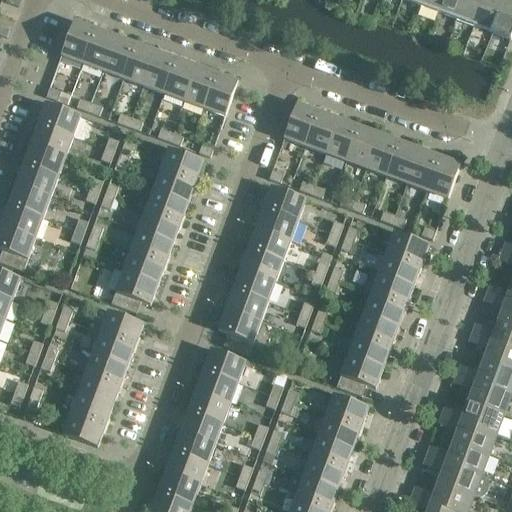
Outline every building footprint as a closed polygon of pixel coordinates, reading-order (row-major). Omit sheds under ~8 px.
[(18,0),(7,0),(6,4),(18,8),(21,1),(18,0)] [(422,0),(420,7),(438,14),(443,0),(422,0)] [(443,0),(438,14),(456,20),(463,0),(443,0)] [(463,0),(456,20),(475,27),(484,0),(463,0)] [(484,0),(475,27),(493,34),(505,0),(484,0)] [(510,0),(505,0),(493,34),(511,40),(511,37),(511,2),(510,2),(510,0)] [(75,23),(61,58),(82,65),(95,30),(75,23)] [(0,28),(0,36),(7,39),(10,32),(0,28)] [(95,30),(82,65),(102,73),(116,38),(95,30)] [(116,38),(102,73),(123,80),(136,46),(116,38)] [(136,46),(123,80),(143,88),(156,53),(136,46)] [(177,61),(156,53),(143,88),(164,95),(177,61)] [(197,68),(177,61),(164,95),(184,103),(197,68)] [(218,76),(197,68),(184,103),(204,110),(218,76)] [(238,84),(218,76),(204,110),(225,118),(238,84)] [(50,90),(47,99),(58,103),(61,94),(50,90)] [(80,100),(76,110),(88,114),(91,105),(80,100)] [(47,105),(39,126),(73,139),(81,118),(47,105)] [(91,105),(88,114),(99,118),(102,109),(91,105)] [(318,113),(297,105),(285,140),(305,148),(318,113)] [(338,120),(318,113),(305,148),(326,155),(338,120)] [(121,115),(117,125),(128,129),(132,120),(121,115)] [(132,120),(128,129),(139,133),(143,124),(132,120)] [(338,120),(326,155),(346,163),(359,128),(338,120)] [(39,126),(31,146),(66,159),(73,139),(39,126)] [(359,128),(346,163),(366,170),(379,136),(359,128)] [(161,130),(157,140),(169,144),(172,135),(161,130)] [(172,135),(169,144),(180,148),(183,139),(172,135)] [(400,143),(379,136),(366,170),(387,178),(400,143)] [(110,140),(105,151),(114,154),(118,143),(110,140)] [(420,151),(400,143),(387,178),(407,186),(420,151)] [(66,159),(31,146),(24,167),(57,180),(66,159)] [(124,146),(120,156),(130,160),(134,149),(124,146)] [(202,146),(199,155),(210,159),(214,150),(202,146)] [(105,151),(101,162),(110,165),(114,154),(105,151)] [(169,151),(161,171),(196,184),(204,163),(169,151)] [(440,159),(420,151),(407,186),(428,193),(440,159)] [(120,156),(116,167),(125,171),(130,160),(120,156)] [(461,166),(440,159),(428,193),(448,201),(461,166)] [(57,180),(24,167),(16,187),(50,200),(57,180)] [(196,184),(161,171),(154,192),(188,204),(196,184)] [(273,172),(270,181),(280,185),(284,176),(273,172)] [(94,180),(90,191),(99,195),(103,184),(94,180)] [(303,183),(299,192),(310,196),(314,187),(303,183)] [(109,185),(105,197),(114,200),(118,189),(109,185)] [(50,200),(16,187),(8,208),(43,221),(50,200)] [(314,187),(310,196),(322,201),(325,191),(314,187)] [(272,189),(264,209),(298,222),(306,202),(272,189)] [(90,191),(86,203),(95,206),(99,195),(90,191)] [(154,192),(146,212),(181,225),(188,204),(154,192)] [(105,197),(101,208),(110,211),(114,200),(105,197)] [(343,198),(340,207),(351,212),(354,202),(343,198)] [(354,202),(351,212),(362,216),(366,206),(354,202)] [(43,221),(8,208),(1,228),(35,241),(43,221)] [(264,209),(256,230),(291,243),(298,222),(264,209)] [(181,225),(146,212),(139,233),(173,245),(181,225)] [(384,213),(380,222),(391,227),(395,217),(384,213)] [(395,217),(391,227),(403,231),(406,221),(395,217)] [(79,221),(75,232),(84,236),(88,224),(79,221)] [(335,224),(330,234),(339,238),(343,227),(335,224)] [(94,227),(90,237),(99,241),(103,230),(94,227)] [(35,241),(1,228),(0,230),(0,251),(3,252),(0,259),(0,264),(23,273),(35,241)] [(425,228),(422,237),(433,241),(436,233),(425,228)] [(350,229),(346,240),(354,243),(358,232),(350,229)] [(256,230),(249,250),(283,263),(291,243),(256,230)] [(75,232),(71,243),(80,247),(84,236),(75,232)] [(173,245),(139,233),(131,253),(166,266),(173,245)] [(330,234),(326,245),(335,248),(339,238),(330,234)] [(394,234),(387,255),(421,268),(429,247),(394,234)] [(90,237),(86,248),(95,251),(99,241),(90,237)] [(346,240),(342,251),(350,254),(354,243),(346,240)] [(283,263),(249,250),(241,271),(276,284),(283,263)] [(166,266),(131,253),(124,274),(158,286),(166,266)] [(511,256),(504,254),(501,263),(511,267),(511,256)] [(387,255),(379,275),(413,288),(421,268),(387,255)] [(319,264),(315,275),(325,278),(329,267),(319,264)] [(334,269),(330,281),(339,284),(344,273),(334,269)] [(241,271),(234,291),(268,304),(276,284),(241,271)] [(0,273),(0,296),(13,301),(21,281),(0,273)] [(124,274),(116,294),(112,306),(137,315),(141,303),(151,307),(158,286),(124,274)] [(315,275),(311,286),(320,290),(325,278),(315,275)] [(379,275),(371,295),(406,309),(413,288),(379,275)] [(330,281),(326,292),(335,295),(339,284),(330,281)] [(492,285),(489,294),(511,302),(511,292),(511,293),(492,285)] [(234,291),(226,312),(260,325),(268,304),(234,291)] [(511,302),(489,294),(485,303),(505,311),(501,321),(511,325),(511,302)] [(371,295),(364,316),(398,329),(406,309),(371,295)] [(13,301),(0,296),(0,319),(5,322),(13,301)] [(49,302),(45,313),(54,317),(58,306),(49,302)] [(304,304),(300,315),(309,319),(313,308),(304,304)] [(64,308),(60,319),(69,322),(73,311),(64,308)] [(319,310),(315,321),(324,324),(328,313),(319,310)] [(228,336),(224,347),(249,356),(260,325),(226,312),(218,332),(228,336)] [(45,313),(41,325),(50,328),(54,317),(45,313)] [(109,313),(101,334),(136,347),(143,326),(109,313)] [(300,315),(296,327),(305,329),(309,319),(300,315)] [(364,316),(356,336),(391,349),(398,329),(364,316)] [(60,319),(56,330),(65,333),(69,322),(60,319)] [(315,321),(311,332),(320,335),(324,324),(315,321)] [(477,326),(474,335),(511,348),(511,325),(501,321),(497,333),(477,326)] [(136,347),(101,334),(93,354),(128,367),(136,347)] [(511,348),(474,335),(470,344),(490,351),(486,363),(511,372),(511,348)] [(356,336),(349,357),(383,370),(391,349),(356,336)] [(34,342),(30,354),(39,357),(43,346),(34,342)] [(49,348),(45,359),(54,363),(58,351),(49,348)] [(212,351),(204,372),(238,384),(245,363),(212,351)] [(30,354),(25,365),(34,368),(39,357),(30,354)] [(93,354),(86,374),(121,387),(128,367),(93,354)] [(349,357),(337,388),(362,398),(366,387),(375,390),(383,370),(349,357)] [(45,359),(40,370),(50,374),(54,363),(45,359)] [(461,367),(458,376),(511,395),(511,390),(511,372),(486,363),(482,374),(461,367)] [(204,372),(197,392),(230,404),(238,384),(204,372)] [(86,374),(78,395),(113,408),(121,387),(86,374)] [(511,395),(458,376),(455,385),(475,392),(471,404),(503,416),(511,395)] [(19,384),(15,395),(24,398),(28,387),(19,384)] [(274,386),(270,397),(279,400),(283,389),(274,386)] [(34,390),(30,400),(39,403),(43,393),(34,390)] [(289,391),(285,402),(294,406),(298,395),(289,391)] [(197,392),(189,412),(223,424),(230,404),(197,392)] [(15,395),(11,406),(20,409),(24,398),(15,395)] [(78,395),(71,415),(105,428),(113,408),(78,395)] [(334,396),(327,417),(361,430),(368,410),(334,396)] [(270,397),(266,408),(275,411),(279,400),(270,397)] [(30,400),(26,411),(35,414),(39,403),(30,400)] [(285,402),(281,413),(290,417),(294,406),(285,402)] [(447,408),(443,416),(495,436),(503,416),(471,404),(467,415),(447,408)] [(223,424),(189,412),(182,433),(215,445),(223,424)] [(71,415),(63,436),(98,449),(105,428),(71,415)] [(495,436),(443,416),(440,426),(460,433),(456,444),(488,456),(495,436)] [(319,437),(353,450),(361,430),(327,417),(319,437)] [(259,426),(255,437),(264,441),(268,429),(259,426)] [(274,432),(270,443),(279,446),(283,435),(274,432)] [(182,433),(174,453),(208,465),(215,445),(182,433)] [(255,437),(251,448),(260,452),(264,441),(255,437)] [(319,437),(311,458),(346,471),(353,450),(319,437)] [(270,443),(266,454),(275,458),(279,446),(270,443)] [(432,448),(428,457),(481,476),(488,456),(456,444),(452,456),(432,448)] [(174,453),(167,473),(200,485),(208,465),(174,453)] [(481,476),(428,457),(425,466),(445,473),(441,485),(473,497),(481,476)] [(346,471),(311,458),(304,478),(338,491),(346,471)] [(244,466),(240,478),(249,481),(254,470),(244,466)] [(259,472),(255,483),(264,487),(268,476),(259,472)] [(167,473),(159,493),(193,506),(200,485),(167,473)] [(240,478),(236,489),(245,492),(249,481),(240,478)] [(338,491),(304,478),(296,498),(331,511),(338,491)] [(255,483),(251,495),(260,498),(264,487),(255,483)] [(467,511),(473,497),(441,485),(436,497),(416,490),(413,498),(450,511),(467,511)] [(159,493),(152,511),(190,511),(193,506),(159,493)] [(330,511),(331,511),(296,498),(291,511),(330,511)] [(450,511),(413,498),(410,508),(419,511),(450,511)] [(507,509),(510,502),(503,499),(500,507),(507,509)]
